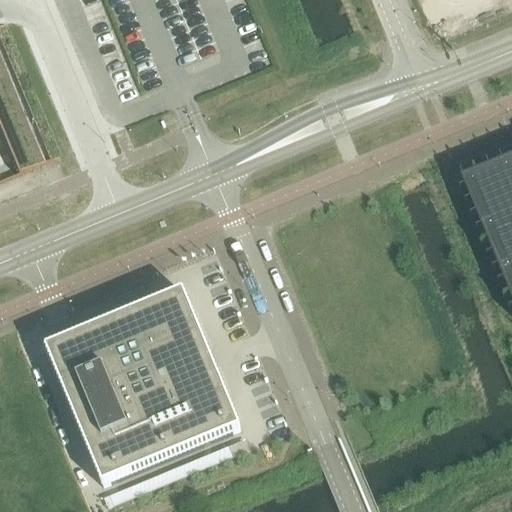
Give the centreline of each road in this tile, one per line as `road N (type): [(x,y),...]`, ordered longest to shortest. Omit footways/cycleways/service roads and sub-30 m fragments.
road 1 (unclassified): [(214,176),(352,511)]
road 2 (tertiary): [(214,176),(0,265)]
road 3 (tertiary): [(419,90),(329,110),(236,166)]
road 4 (tertiary): [(236,166),(390,111),(419,90)]
